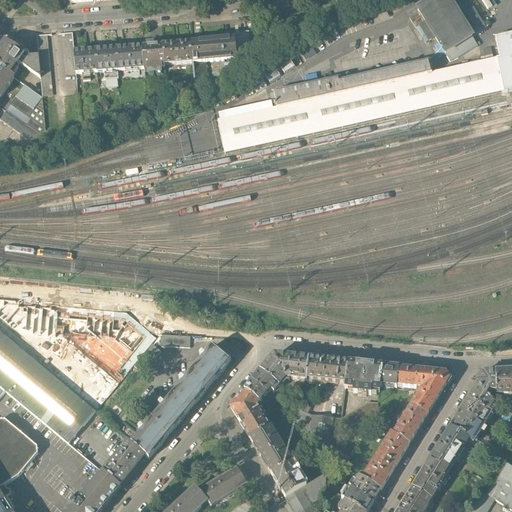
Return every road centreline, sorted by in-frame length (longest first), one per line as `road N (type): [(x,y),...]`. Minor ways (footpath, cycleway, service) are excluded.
road 1 (residential): [(216,405),(271,342),(473,361)]
road 2 (residential): [(473,361),(383,511)]
road 3 (residential): [(52,16),(188,0)]
road 4 (residential): [(130,511),(216,405)]
road 5 (residential): [(216,405),(278,511)]
